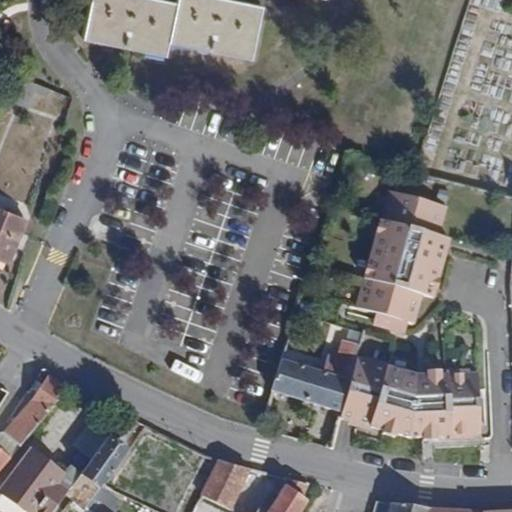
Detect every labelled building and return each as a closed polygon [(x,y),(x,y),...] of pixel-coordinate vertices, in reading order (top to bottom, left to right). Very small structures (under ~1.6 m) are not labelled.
[(167,41),(251,58),(262,6),(233,0),(177,0),(177,3),(163,0),(90,0),(83,37),(164,56),(167,41)] [(9,101),(28,109),(37,85),(18,78),(9,101)] [(425,294),(436,297),(448,251),(429,246),(431,239),(417,236),(419,230),(440,236),(449,205),(390,190),(359,305),(379,311),(376,323),(407,331),(410,320),(417,322),(425,294)] [(199,215),(223,223),(229,203),(205,196),(199,215)] [(0,257),(9,261),(25,220),(0,209),(0,257)] [(448,251),(451,239),(440,236),(419,230),(417,236),(431,239),(429,246),(448,251)] [(274,391),(341,412),(357,356),(360,345),(345,341),(341,358),(330,355),(326,372),(284,360),(274,391)] [(473,433),(482,433),(479,370),(471,371),(470,368),(448,369),(448,372),(439,372),(439,369),(428,369),(427,372),(424,372),(423,390),(416,390),(417,372),(388,364),(388,360),(367,355),(366,358),(357,356),(341,412),(340,415),(348,418),(370,424),(384,428),(395,432),(408,436),(424,436),(424,440),(435,439),(434,435),(450,434),(450,438),(473,437),(473,433)] [(29,405),(45,416),(68,387),(49,376),(29,405)] [(5,433),(21,446),(45,416),(29,405),(5,433)] [(72,443),(92,459),(108,438),(117,425),(96,410),(72,443)] [(86,507),(103,484),(128,449),(123,446),(140,423),(124,416),(117,425),(108,438),(92,459),(66,493),(86,507)] [(369,429),(370,424),(348,418),(347,422),(369,429)] [(0,471),(10,458),(0,450),(0,471)] [(0,511),(52,511),(62,498),(52,491),(64,475),(30,451),(0,491),(0,511)] [(201,496),(230,509),(250,469),(218,460),(201,496)] [(256,511),(300,511),(306,501),(302,499),(309,485),(286,479),(274,500),(265,496),(256,511)] [(375,511),(387,511),(390,502),(379,499),(375,511)] [(481,511),(474,511),(451,511),(390,502),(387,511),(481,511)]
